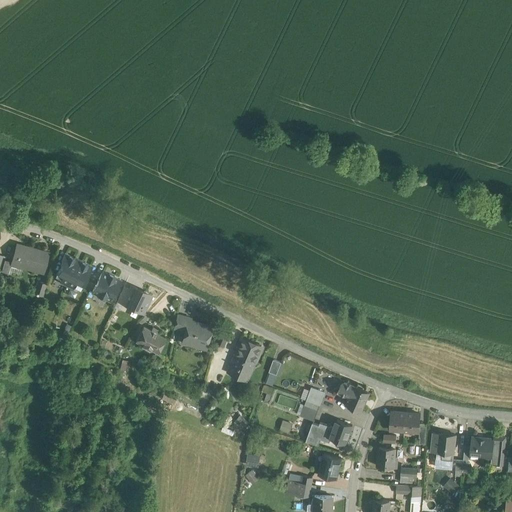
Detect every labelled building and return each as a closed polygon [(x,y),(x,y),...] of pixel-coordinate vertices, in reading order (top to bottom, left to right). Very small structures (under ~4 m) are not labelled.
[(49,253),(16,244),(11,262),(11,263),(44,272),(49,253)] [(82,261),(75,257),(75,258),(65,253),(61,261),(63,262),(56,277),(62,280),(61,282),(73,288),(74,286),(80,289),(91,266),(81,261),(82,261)] [(11,262),(5,260),(1,271),(8,273),(11,263),(11,262)] [(102,272),(93,292),(98,294),(97,297),(104,300),(105,298),(111,300),(120,280),(114,277),(114,276),(109,274),(109,275),(102,272)] [(46,283),(38,280),(34,293),(43,296),(46,283)] [(151,296),(137,289),(137,288),(131,285),(123,303),(143,312),(151,296)] [(191,318),(178,314),(174,328),(185,331),(188,321),(190,322),(191,318)] [(190,322),(188,321),(185,331),(182,342),(193,345),(194,342),(207,346),(207,347),(208,347),(213,327),(212,327),(190,322)] [(223,322),(215,343),(224,346),(232,326),(223,322)] [(159,329),(152,326),(151,329),(143,325),(135,340),(157,352),(158,352),(165,337),(157,333),(159,329)] [(254,344),(242,339),(243,338),(242,338),(236,352),(254,360),(256,356),(257,356),(259,355),(263,348),(262,346),(257,343),(254,344)] [(158,352),(157,352),(152,360),(161,364),(165,356),(158,352)] [(254,360),(236,352),(228,371),(247,380),(255,362),(256,363),(257,361),(254,360)] [(281,362),(273,359),(269,371),(277,374),(281,362)] [(369,393),(345,382),(342,383),(339,389),(340,392),(350,397),(346,404),(361,411),(369,393)] [(267,393),(270,386),(264,384),(262,391),(267,393)] [(267,393),(264,400),(271,403),(276,388),(270,386),(267,393)] [(324,392),(311,387),(306,400),(320,404),(324,392)] [(320,404),(306,400),(301,415),(314,420),(320,404)] [(406,412),(393,411),(391,429),(404,430),(406,412)] [(419,413),(406,412),(404,430),(417,431),(419,413)] [(241,414),(234,421),(243,429),(249,422),(241,414)] [(352,425),(337,419),(334,427),(334,426),(320,422),(319,424),(313,422),(306,441),(318,444),(321,438),(329,441),(331,438),(346,443),(352,425)] [(285,421),(282,430),(290,432),(293,423),(285,421)] [(456,435),(433,432),(431,451),(437,451),(436,458),(437,458),(436,466),(451,468),(452,460),(453,460),(454,453),(456,435)] [(494,439),(472,436),(471,446),(470,454),(471,454),(470,457),(478,458),(478,455),(492,456),(494,439)] [(497,439),(494,439),(492,456),(491,464),(502,465),(505,437),(497,436),(497,439)] [(305,445),(301,457),(312,460),(316,448),(305,445)] [(395,448),(379,446),(377,466),(397,467),(397,459),(394,459),(395,448)] [(247,453),(247,463),(260,463),(260,453),(247,453)] [(341,457),(325,453),(324,454),(327,455),(326,461),(323,460),(320,472),(320,473),(336,477),(341,457)] [(417,468),(401,467),(401,475),(412,476),(417,476),(417,468)] [(248,476),(253,482),(259,478),(254,472),(248,476)] [(313,477),(301,474),(299,481),(311,483),(313,477)] [(444,485),(453,492),(459,484),(450,477),(444,485)] [(299,481),(290,479),(287,492),(309,497),(310,491),(298,489),(299,481)] [(311,483),(299,481),(298,489),(310,491),(311,483)] [(409,485),(397,484),(396,492),(408,493),(409,485)] [(320,485),(318,495),(330,495),(331,487),(320,485)] [(416,486),(409,485),(408,493),(408,495),(411,495),(416,496),(416,486)] [(318,495),(315,495),(314,511),(331,511),(333,495),(330,495),(318,495)] [(390,500),(375,499),(373,511),(388,511),(389,511),(390,500)]
